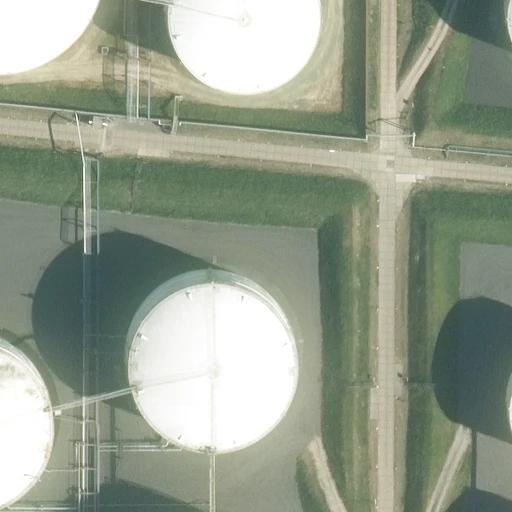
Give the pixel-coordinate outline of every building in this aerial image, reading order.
[(0,0),(0,58),(7,58),(14,57),(19,56),(24,55),(29,53),(34,51),(41,48),(46,45),(52,41),(59,37),(63,34),(67,30),(70,26),(75,20),(80,14),(84,8),(88,1),(88,0),(0,0)] [(236,79),(240,80),(244,79),(251,79),(255,78),(259,77),(264,76),(270,73),(274,72),(278,70),(281,67),(285,65),(288,62),(292,59),(296,55),(299,51),(302,48),(304,44),(307,40),(309,36),(309,34),(311,30),(313,26),(314,22),(315,18),(315,13),(316,9),(316,7),(316,2),(316,0),(315,0),(164,0),(164,2),(164,7),(164,11),(165,13),(165,18),(167,24),(169,30),(170,34),(172,38),(176,44),(178,48),(181,51),(185,56),(188,59),(191,62),(195,65),(200,68),(204,71),(210,73),(216,76),(220,77),(225,78),(231,79),(236,79)] [(511,0),(503,0),(503,3),(503,5),(503,9),(503,13),(504,15),(504,18),(505,22),(506,26),(508,30),(510,34),(511,37),(511,38),(511,0)] [(238,274),(233,273),(227,271),(222,270),(215,269),(211,269),(204,269),(199,270),(195,270),(188,272),(183,273),(177,275),(171,278),(167,280),(161,284),(157,287),(152,291),(147,296),(144,300),(141,303),(140,305),(136,311),(134,315),(133,317),(131,321),(130,323),(129,328),(127,332),(126,337),(126,339),(125,341),(125,346),(125,350),(125,355),(125,362),(125,364),(126,369),(127,373),(128,375),(129,380),(130,384),(131,386),(133,391),(135,395),(138,399),(140,402),(145,408),(148,411),(149,413),(153,416),(156,419),(160,422),(166,426),(172,429),(176,431),(180,433),(185,434),(189,435),(196,437),(200,437),(207,438),(212,437),(217,437),(221,437),(228,435),(233,434),(237,433),(241,431),(246,429),(250,427),(256,423),(261,419),(265,416),(268,413),(271,410),(274,406),(277,403),(281,397),(283,393),(285,389),(287,384),(289,380),(290,375),(291,373),(292,369),(292,364),(293,359),(293,353),(293,348),(292,343),(292,339),(291,334),(290,332),(289,327),(288,325),(287,321),(286,319),(284,315),(281,311),(280,309),(278,305),(275,301),(272,297),(269,294),(265,291),(260,286),(256,284),(252,281),(248,279),(242,276),(238,274)] [(21,352),(17,349),(16,348),(12,345),(6,342),(2,339),(0,338),(0,491),(2,490),(8,487),(14,483),(17,480),(21,477),(24,474),(27,471),(30,467),(33,464),(36,460),(38,456),(40,452),(42,447),(43,445),(45,441),(46,437),(46,434),(47,430),(48,425),(49,421),(49,416),(49,411),(49,409),(48,404),(47,400),(46,395),(45,391),(44,387),(43,384),(41,380),(39,376),(37,372),(34,368),(32,364),(29,361),(26,357),(21,352)]
